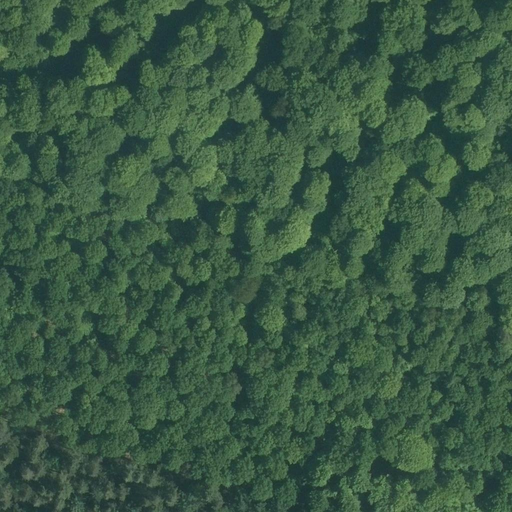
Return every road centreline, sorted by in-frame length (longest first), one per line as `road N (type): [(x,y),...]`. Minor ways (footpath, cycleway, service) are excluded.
road 1 (track): [(0,167),(278,261),(511,308)]
road 2 (track): [(446,511),(347,419),(278,261)]
